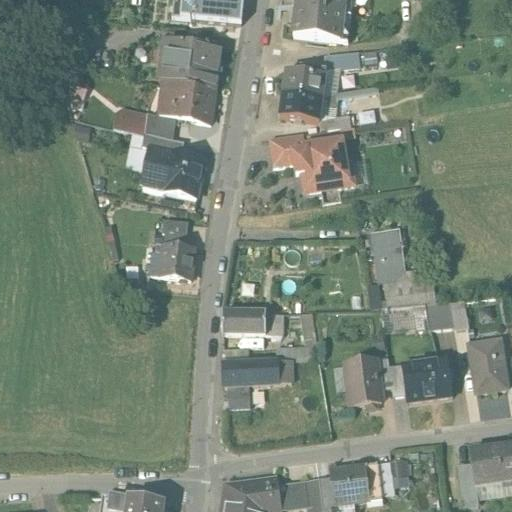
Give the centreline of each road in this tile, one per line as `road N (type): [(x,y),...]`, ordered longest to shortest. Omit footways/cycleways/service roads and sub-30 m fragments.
road 1 (residential): [(255,0),(217,259),(200,472)]
road 2 (residential): [(200,472),(511,426)]
road 3 (residential): [(200,472),(0,497)]
